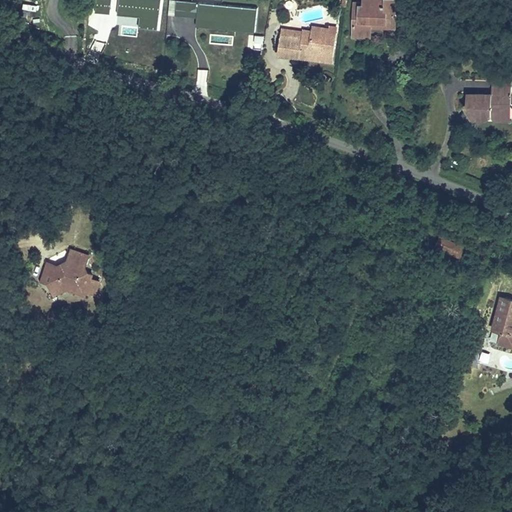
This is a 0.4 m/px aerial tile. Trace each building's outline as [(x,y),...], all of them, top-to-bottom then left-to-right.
[(354,18),(354,29),(371,30),(371,26),(372,14),(378,14),(378,17),(387,17),(387,15),(396,15),(397,0),(365,0),(365,2),(365,6),(361,6),(360,19),(354,18)] [(255,32),(257,7),(175,2),(174,17),(195,19),(194,28),(255,32)] [(355,2),(354,18),(360,19),(361,6),(365,6),(365,2),(355,2)] [(372,14),(371,26),(396,27),(396,15),(387,15),(387,17),(378,17),(378,14),(372,14)] [(278,54),(303,57),(304,51),(324,54),(326,38),(303,35),(303,38),(281,36),(278,54)] [(304,51),(303,57),(323,60),(324,54),(304,51)] [(491,81),(491,94),(500,94),(500,80),(491,79),(491,81)] [(500,94),(491,94),(468,94),(467,103),(464,105),(471,119),(481,114),(483,116),(485,115),(487,118),(492,115),(494,120),(495,119),(505,115),(501,108),(507,106),(507,104),(511,104),(511,95),(511,80),(500,80),(500,94)] [(442,233),(438,242),(466,252),(469,242),(442,233)] [(93,274),(88,273),(85,265),(89,255),(72,249),(68,261),(70,266),(65,268),(63,264),(58,266),(48,262),(45,272),(52,274),(60,292),(68,288),(86,294),(87,290),(96,293),(100,281),(91,278),(93,274)] [(52,274),(45,272),(42,281),(49,283),(54,295),(60,292),(52,274)] [(511,298),(501,295),(492,327),(500,330),(495,347),(511,351),(511,298)]
